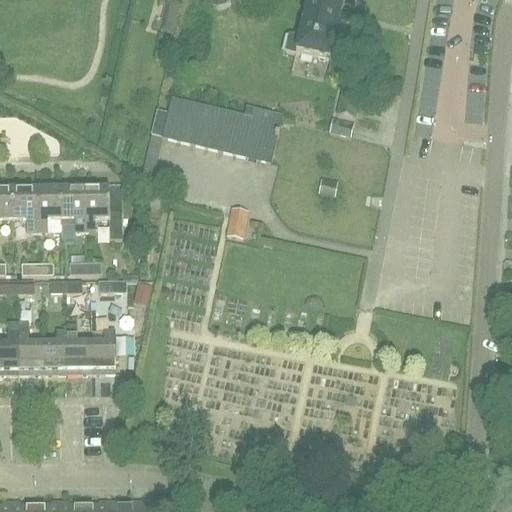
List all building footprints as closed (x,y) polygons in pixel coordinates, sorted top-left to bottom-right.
[(343,4),(337,2),(329,1),(326,0),(308,0),(300,38),(288,39),(285,54),(335,66),(337,60),(358,65),(366,28),(346,23),(346,16),(341,14),(343,4)] [(165,4),(158,32),(173,36),(180,8),(165,4)] [(354,124),(361,93),(360,93),(344,88),(339,107),(336,120),(354,124)] [(157,115),(152,139),(142,184),(152,186),(162,142),(163,142),(269,166),(280,119),(253,113),(251,121),(172,103),(168,117),(157,115)] [(332,122),(329,135),(329,136),(350,141),(354,127),(332,122)] [(314,178),(313,189),(328,191),(329,180),(314,178)] [(85,236),(84,188),(75,189),(73,191),(73,193),(61,193),(61,237),(61,229),(74,229),(74,236),(85,236)] [(95,189),(84,188),(85,236),(95,236),(95,224),(109,224),(109,244),(122,244),(122,216),(110,216),(110,193),(97,193),(97,191),(95,189)] [(0,224),(13,224),(13,193),(0,193),(0,224)] [(37,237),(37,193),(13,193),(13,224),(27,224),(27,237),(37,237)] [(61,237),(61,193),(37,193),(37,237),(47,237),(61,237)] [(243,242),(248,215),(231,211),(230,218),(226,239),(243,242)] [(38,268),(37,268),(38,280),(53,280),(53,268),(46,268),(46,264),(38,264),(38,268)] [(85,279),(85,267),(69,267),(69,279),(85,279)] [(101,267),(85,267),(85,279),(101,279),(101,267)] [(38,280),(37,268),(21,268),(21,280),(38,280)] [(65,297),(65,285),(49,286),(50,297),(65,297)] [(82,297),(82,285),(65,285),(65,297),(82,297)] [(126,285),(114,285),(98,285),(98,297),(114,297),(127,297),(126,285)] [(17,298),(17,286),(2,286),(2,298),(17,298)] [(34,286),(17,286),(17,298),(33,298),(34,286)] [(0,378),(18,379),(17,326),(8,326),(8,342),(0,342),(0,378)] [(42,379),(42,347),(28,347),(28,326),(17,326),(18,379),(42,379)] [(90,379),(90,347),(76,347),(76,328),(66,328),(66,334),(66,379),(90,379)] [(66,379),(66,334),(56,334),(56,347),(42,347),(42,379),(66,379)] [(104,347),(90,347),(90,379),(114,379),(114,335),(104,335),(104,347)]
